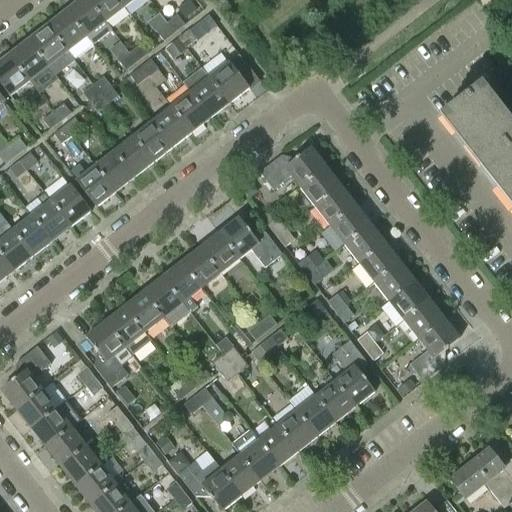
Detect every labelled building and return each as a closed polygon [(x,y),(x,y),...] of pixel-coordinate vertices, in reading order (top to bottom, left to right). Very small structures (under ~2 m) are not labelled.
[(86,39),(105,25),(85,0),(82,0),(66,13),(86,39)] [(85,0),(105,25),(124,10),(115,0),(85,0)] [(115,0),(124,10),(136,0),(115,0)] [(67,54),(86,39),(66,13),(47,28),(67,54)] [(166,25),(174,35),(184,27),(177,17),(166,25)] [(156,34),(163,43),(174,35),(166,25),(156,34)] [(48,69),(67,54),(47,28),(28,43),(48,69)] [(178,40),(185,49),(195,41),(188,32),(178,40)] [(178,40),(167,48),(174,58),(185,49),(178,40)] [(29,84),(48,69),(28,43),(9,58),(29,84)] [(139,47),(128,55),(136,65),(146,56),(139,47)] [(126,73),(136,65),(128,55),(118,63),(126,73)] [(0,86),(10,99),(29,84),(9,58),(0,64),(0,86)] [(239,58),(228,66),(248,91),(258,83),(239,58)] [(140,70),(147,79),(158,71),(150,61),(140,70)] [(208,80),(229,107),(248,91),(228,65),(208,80)] [(140,70),(129,78),(137,87),(147,79),(140,70)] [(100,97),(110,88),(103,79),(92,87),(100,97)] [(210,121),(229,107),(208,80),(189,95),(210,121)] [(82,95),(87,102),(89,104),(100,97),(92,87),(82,95)] [(110,88),(100,97),(107,106),(118,98),(110,88)] [(511,126),(485,92),(482,95),(478,90),(439,120),(511,213),(511,126)] [(190,136),(210,121),(189,95),(170,110),(190,136)] [(100,97),(89,104),(97,114),(107,106),(100,97)] [(53,114),(60,124),(71,115),(63,106),(53,114)] [(172,150),(190,136),(170,110),(152,124),(172,150)] [(42,122),(50,132),(60,124),(53,114),(42,122)] [(64,128),(71,138),(82,130),(74,120),(64,128)] [(132,139),(153,165),(172,150),(152,124),(132,139)] [(64,128),(53,136),(61,146),(71,138),(64,128)] [(134,180),(153,165),(132,139),(113,154),(134,180)] [(7,149),(15,158),(26,150),(19,140),(7,149)] [(0,154),(0,159),(5,166),(15,158),(7,149),(0,154)] [(299,190),(326,170),(311,150),(288,167),(281,158),(259,175),(273,192),(290,178),(299,190)] [(94,168),(115,195),(134,180),(113,154),(94,168)] [(19,163),(26,173),(37,165),(30,155),(19,163)] [(19,163),(9,171),(16,181),(26,173),(19,163)] [(96,210),(115,195),(94,168),(75,183),(96,210)] [(326,170),(299,190),(314,209),(341,188),(326,170)] [(239,191),(247,201),(257,194),(249,184),(239,191)] [(50,203),(70,230),(90,214),(70,187),(51,202),(50,203)] [(341,188),(314,209),(329,228),(355,207),(341,188)] [(31,218),(52,244),(70,230),(50,203),(51,202),(45,195),(37,201),(36,200),(25,209),(31,217),(31,218)] [(355,207),(329,228),(344,247),(370,226),(355,207)] [(12,233),(32,259),(52,244),(31,218),(12,233)] [(218,235),(239,262),(251,252),(264,270),(282,257),(264,235),(255,242),(238,220),(218,235)] [(276,239),(286,231),(277,221),(268,228),(276,239)] [(370,226),(344,247),(359,266),(385,245),(370,226)] [(294,242),(286,231),(276,239),(284,249),(294,242)] [(0,241),(0,256),(13,274),(32,259),(12,233),(0,241)] [(199,250),(220,276),(239,262),(218,235),(199,250)] [(385,245),(359,266),(373,285),(400,264),(385,245)] [(201,291),(220,276),(199,250),(181,264),(201,291)] [(0,284),(13,274),(0,256),(0,284)] [(306,277),(315,269),(307,259),(298,266),(306,277)] [(162,279),(182,306),(201,291),(181,264),(162,279)] [(400,264),(373,285),(388,304),(414,283),(400,264)] [(315,269),(306,277),(314,287),(323,279),(315,269)] [(143,294),(163,320),(182,306),(162,279),(143,294)] [(414,283),(388,304),(403,323),(429,302),(414,283)] [(124,309),(144,335),(163,320),(143,294),(124,309)] [(337,297),(327,304),(335,315),(345,307),(337,297)] [(325,312),(317,302),(305,311),(313,322),(325,312)] [(429,302),(403,323),(418,341),(444,321),(429,302)] [(353,317),(345,307),(335,315),(343,325),(353,317)] [(151,344),(144,335),(124,309),(105,324),(125,350),(132,358),(151,344)] [(258,325),(266,335),(276,326),(269,317),(258,325)] [(444,321),(418,341),(427,353),(409,367),(423,384),(444,367),(437,358),(459,340),(444,321)] [(125,350),(105,324),(85,339),(103,361),(93,368),(110,390),(128,377),(114,359),(125,350)] [(248,333),(255,343),(266,335),(258,325),(248,333)] [(269,340),(277,349),(287,341),(280,331),(269,340)] [(57,333),(47,341),(52,348),(62,340),(57,333)] [(364,352),(374,345),(366,335),(357,342),(364,352)] [(269,340),(259,348),(266,357),(277,349),(269,340)] [(346,374),(334,383),(355,409),(374,394),(357,372),(366,365),(349,343),(332,357),(346,374)] [(382,356),(374,345),(364,352),(373,363),(382,356)] [(50,366),(37,349),(15,366),(23,376),(1,393),(16,412),(42,391),(33,380),(50,366)] [(230,367),(240,358),(233,349),(222,357),(230,367)] [(212,365),(218,372),(219,375),(230,367),(222,357),(212,365)] [(230,367),(237,376),(248,368),(240,358),(230,367)] [(230,367),(219,375),(227,384),(237,376),(230,367)] [(85,388),(95,381),(86,369),(77,377),(85,388)] [(190,394),(201,385),(193,376),(183,384),(190,394)] [(102,390),(95,381),(85,388),(93,398),(102,390)] [(355,409),(334,383),(315,398),(336,424),(355,409)] [(180,402),(190,394),(183,384),(172,392),(180,402)] [(405,385),(396,392),(402,400),(411,393),(405,385)] [(135,401),(125,388),(116,394),(127,408),(135,401)] [(289,403),(296,413),(317,439),(336,424),(315,398),(307,388),(289,403)] [(212,400),(204,390),(194,399),(201,408),(212,400)] [(42,391),(16,412),(30,431),(57,410),(42,391)] [(194,399),(184,407),(191,416),(201,408),(194,399)] [(208,417),(219,408),(212,400),(201,408),(208,417)] [(125,419),(117,408),(107,416),(115,426),(125,419)] [(57,410),(30,431),(45,450),(72,429),(57,410)] [(317,439),(296,413),(277,428),(298,454),(317,439)] [(125,419),(115,426),(123,436),(133,429),(125,419)] [(258,442),(279,469),(298,454),(277,428),(259,442),(258,442)] [(72,429),(45,450),(60,469),(86,448),(72,429)] [(240,457),(260,483),(279,469),(258,442),(259,442),(251,432),(232,446),(240,457)] [(139,437),(129,444),(136,453),(146,446),(139,437)] [(163,440),(156,445),(165,457),(172,451),(163,440)] [(154,456),(146,446),(136,453),(144,464),(154,456)] [(86,448),(60,469),(74,488),(101,467),(86,448)] [(511,484),(502,472),(503,471),(488,452),(450,482),(465,501),(484,486),(503,510),(511,503),(511,484)] [(154,456),(144,464),(153,474),(163,467),(154,456)] [(260,483),(240,457),(221,472),(241,498),(260,483)] [(178,477),(195,499),(205,491),(220,511),(223,511),(241,498),(221,472),(209,481),(195,464),(178,477)] [(101,467),(74,488),(89,507),(116,486),(101,467)] [(174,502),(184,494),(176,484),(166,492),(174,502)] [(116,486),(89,507),(93,511),(121,511),(130,505),(116,486)] [(182,511),(192,505),(184,494),(174,502),(182,511)]
